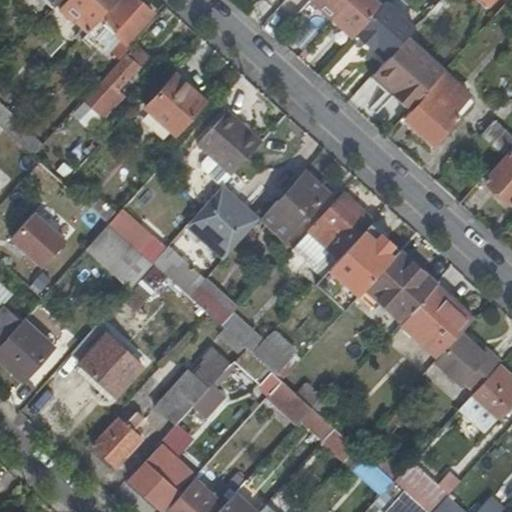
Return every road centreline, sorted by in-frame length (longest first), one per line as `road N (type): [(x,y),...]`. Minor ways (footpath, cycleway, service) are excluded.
road 1 (residential): [(511,281),(199,0)]
road 2 (residential): [(0,428),(91,511)]
